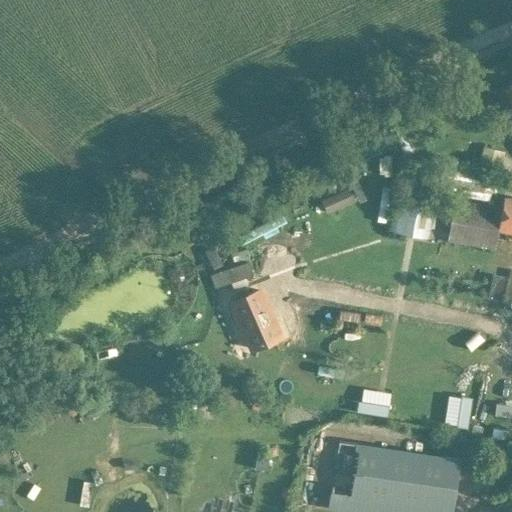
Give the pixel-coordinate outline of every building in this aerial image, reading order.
[(511,84),(503,89),(511,107),(511,84)] [(350,188),(321,201),(326,213),(356,199),(358,203),(366,199),(355,175),(347,179),(353,192),(352,193),(350,188)] [(388,222),(393,181),(371,178),(369,195),(379,196),(376,220),(388,222)] [(454,200),(447,240),(494,248),(498,230),(511,232),(511,197),(504,196),(501,209),(454,200)] [(396,197),(391,223),(428,230),(433,204),(396,197)] [(498,306),(505,271),(493,269),(486,303),(498,306)] [(261,291),(231,304),(251,348),(281,335),(261,291)] [(473,398),(461,396),(456,427),(468,429),(473,398)] [(389,405),(357,400),(356,412),(387,417),(389,405)] [(339,440),(330,496),(355,500),(364,444),(339,440)] [(433,455),(425,511),(434,511),(450,511),(459,459),(433,455)]
